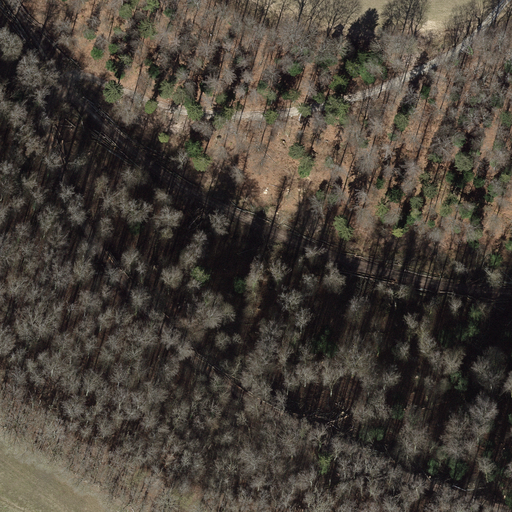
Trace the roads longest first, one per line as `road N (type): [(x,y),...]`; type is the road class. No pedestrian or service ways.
road 1 (track): [(66,68),(45,92),(44,131),(74,208),(117,277),(199,363),(333,446),(506,511)]
road 2 (track): [(511,284),(368,262),(206,196),(136,154),(66,68)]
road 3 (track): [(507,0),(450,55),(298,107),(207,114),(66,68)]
